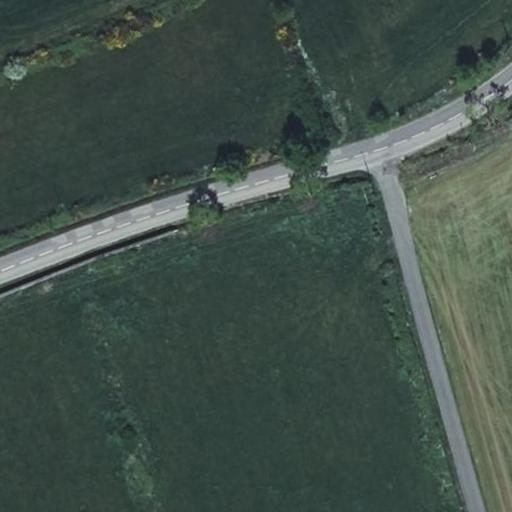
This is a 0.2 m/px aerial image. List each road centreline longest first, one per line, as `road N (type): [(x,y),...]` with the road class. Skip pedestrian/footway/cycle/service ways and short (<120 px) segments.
road 1 (unclassified): [(0,277),(107,231),(388,154)]
road 2 (unclassified): [(388,154),(478,511)]
road 3 (unclassified): [(388,154),(499,98),(511,83)]
